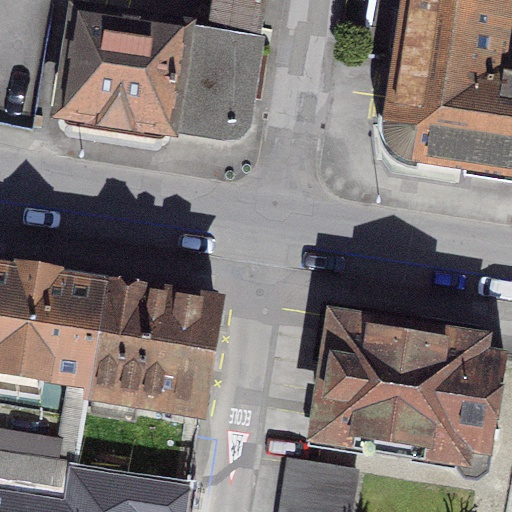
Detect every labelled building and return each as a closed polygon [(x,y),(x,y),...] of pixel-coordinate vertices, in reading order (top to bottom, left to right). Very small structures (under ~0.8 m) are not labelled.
[(182,32),(255,44),(261,0),(218,0),(213,32),(181,27),(180,32),(182,32)] [(506,174),(511,134),(511,71),(499,70),(509,0),(407,0),(387,129),(396,151),(414,160),(506,174)] [(168,128),(171,110),(182,32),(180,32),(78,16),(63,111),(71,115),(159,128),(168,128)] [(255,44),(182,32),(171,110),(187,113),(189,125),(197,131),(233,136),(244,124),(257,44),(255,44)] [(88,397),(106,287),(54,279),(55,274),(20,268),(19,273),(0,270),(0,372),(71,385),(58,465),(0,455),(0,498),(70,510),(75,477),(88,397)] [(106,287),(88,397),(94,398),(91,413),(133,420),(136,405),(198,415),(215,305),(106,287)] [(477,481),(488,473),(505,359),(476,354),(477,347),(338,324),(320,434),(456,456),(455,468),(463,479),(477,481)] [(295,462),(287,511),(349,511),(356,471),(295,462)] [(70,510),(85,511),(182,511),(185,494),(75,477),(70,510)] [(85,511),(70,510),(0,498),(0,511),(85,511)]
